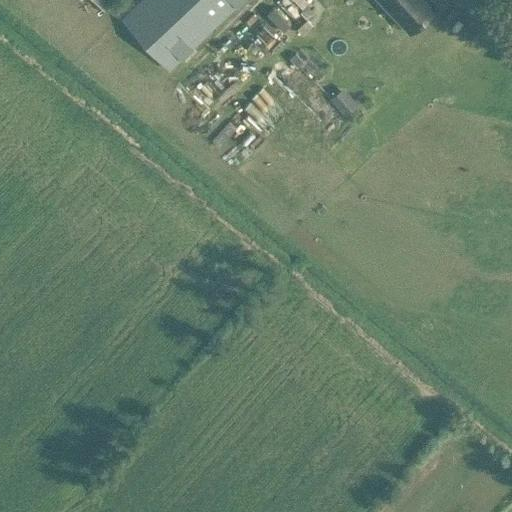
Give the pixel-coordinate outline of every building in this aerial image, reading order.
[(97,0),(104,8),(112,0),(138,0),(122,16),(170,68),(242,0),(97,0)] [(384,0),(411,28),(436,5),(431,0),(384,0)] [(267,21),(283,30),(291,16),(275,7),(267,21)] [(296,51),(290,56),(295,62),(301,57),(296,51)] [(343,87),(333,97),(345,111),(356,101),(343,87)]
